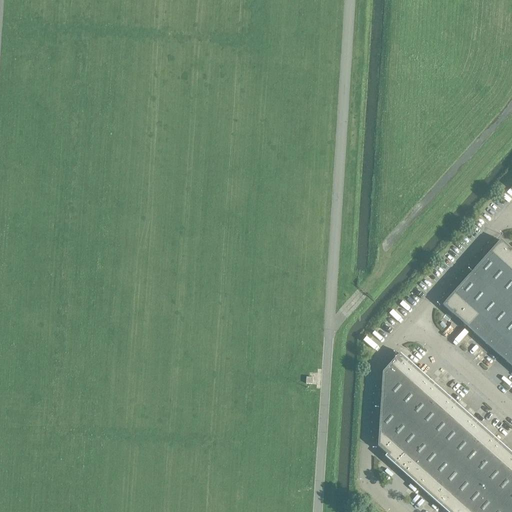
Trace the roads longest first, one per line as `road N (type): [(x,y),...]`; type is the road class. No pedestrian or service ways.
road 1 (unclassified): [(398,511),(364,475),(375,370),(414,317)]
road 2 (unclassified): [(511,215),(414,317)]
road 3 (unclassified): [(511,406),(414,317)]
